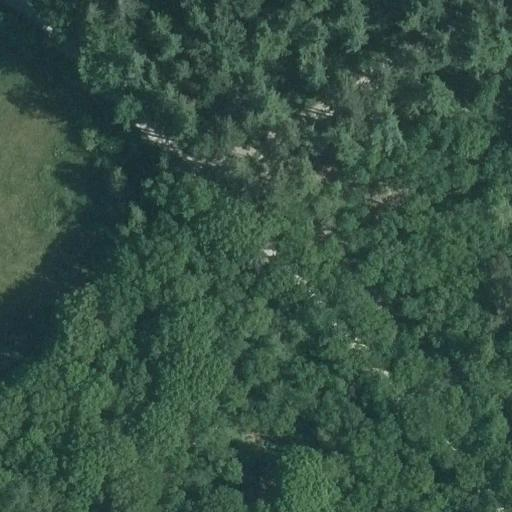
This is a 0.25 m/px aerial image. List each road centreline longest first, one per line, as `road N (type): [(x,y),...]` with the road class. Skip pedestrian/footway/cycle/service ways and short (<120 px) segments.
road 1 (unclassified): [(499,511),(238,222),(9,0)]
road 2 (track): [(503,0),(201,185)]
